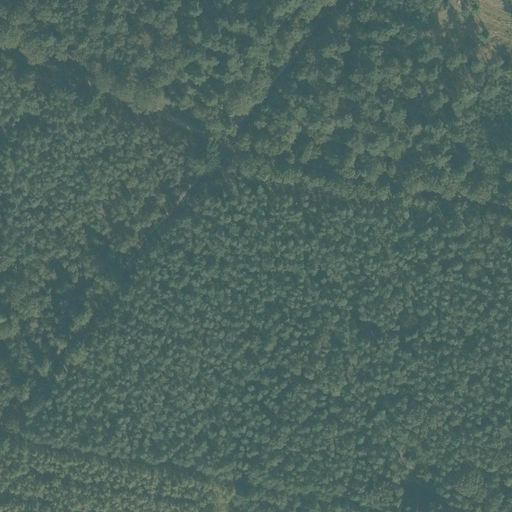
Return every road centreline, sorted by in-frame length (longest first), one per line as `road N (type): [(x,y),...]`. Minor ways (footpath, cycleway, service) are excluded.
road 1 (track): [(335,0),(0,421)]
road 2 (track): [(0,42),(224,141),(511,198)]
